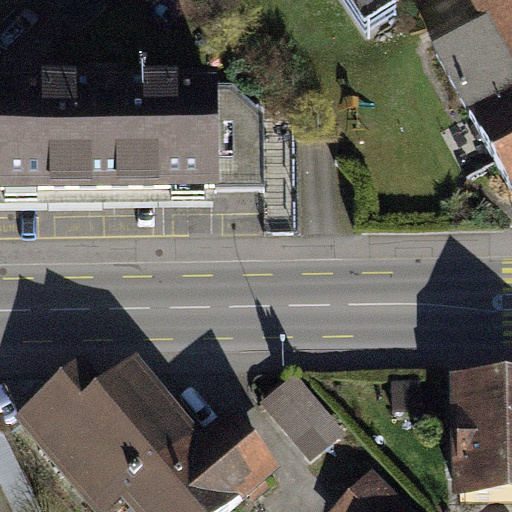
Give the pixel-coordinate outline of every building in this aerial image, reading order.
[(365,0),(376,17),(402,0),(365,0)] [(511,0),(493,0),(478,9),(489,29),(439,56),(511,190),(511,0)] [(216,90),(0,92),(0,200),(216,199),(216,90)] [(80,375),(17,432),(88,511),(222,511),(272,467),(227,416),(197,443),(131,370),(101,398),(80,375)] [(290,381),(257,409),(307,466),(340,438),(290,381)] [(511,391),(460,392),(462,505),(511,503),(511,391)] [(38,511),(3,434),(0,435),(0,493),(8,511),(38,511)] [(413,511),(379,478),(345,511),(413,511)]
